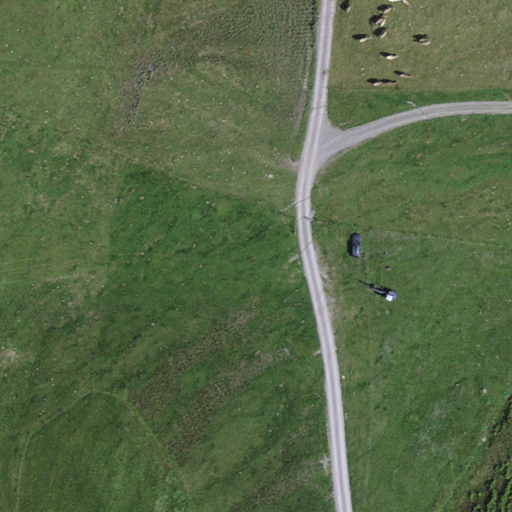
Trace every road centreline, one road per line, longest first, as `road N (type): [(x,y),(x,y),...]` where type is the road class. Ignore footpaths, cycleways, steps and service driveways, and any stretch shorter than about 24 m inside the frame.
road 1 (track): [(331,0),(306,209),(348,511)]
road 2 (track): [(311,159),(415,110),(511,102)]
